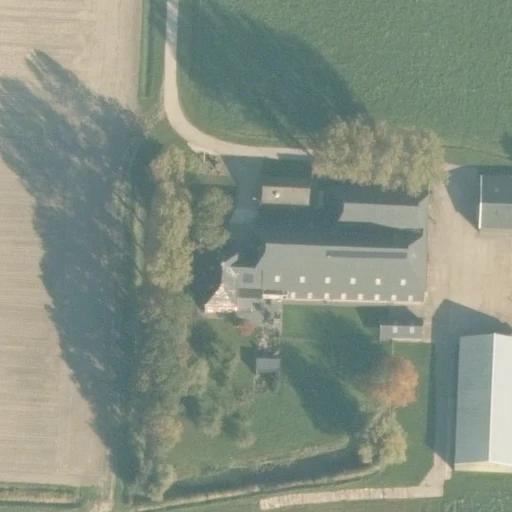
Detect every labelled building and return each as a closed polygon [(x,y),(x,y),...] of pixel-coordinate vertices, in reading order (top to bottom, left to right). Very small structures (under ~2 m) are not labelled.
[(511,180),(481,180),(479,234),(511,235),(511,180)] [(307,211),(308,187),(262,185),(261,209),(307,211)] [(261,305),(261,299),(423,305),(427,197),(327,193),(326,227),(254,224),(253,265),(236,264),(236,263),(205,262),(203,315),(234,316),(235,304),(261,305)] [(481,303),(488,302),(483,266),(476,266),(481,303)] [(422,323),(380,321),(379,343),(421,345),(422,323)] [(511,472),(511,345),(457,343),(453,469),(511,472)]
